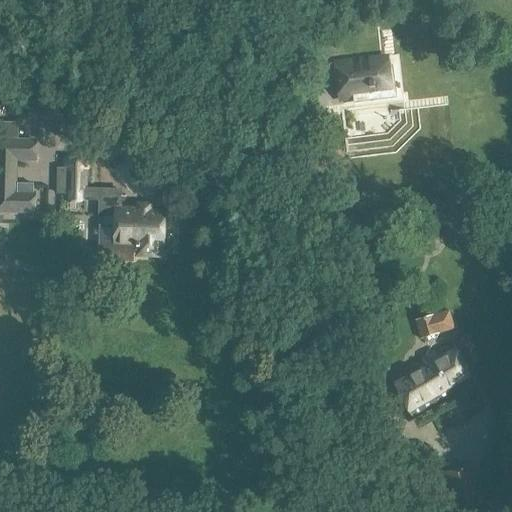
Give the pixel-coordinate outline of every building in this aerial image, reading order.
[(387,56),(335,62),(340,101),(354,99),(354,104),(397,98),(393,65),(388,66),(387,56)] [(16,141),(0,140),(0,162),(11,163),(11,160),(16,160),(16,141)] [(11,163),(0,162),(0,212),(35,213),(35,193),(33,193),(33,185),(17,185),(17,193),(10,193),(11,163)] [(88,166),(66,165),(66,169),(58,169),(57,193),(65,194),(65,197),(87,198),(100,198),(100,216),(116,216),(116,225),(116,227),(120,227),(119,244),(109,244),(109,261),(133,262),(134,255),(138,255),(138,256),(159,256),(160,237),(165,237),(165,220),(160,220),(161,211),(151,210),(139,210),(121,210),(121,191),(87,190),(88,166)] [(456,329),(450,311),(415,323),(421,340),(456,329)] [(452,343),(392,376),(411,416),(471,383),(452,343)] [(467,511),(487,506),(474,464),(439,474),(450,511),(467,511)]
